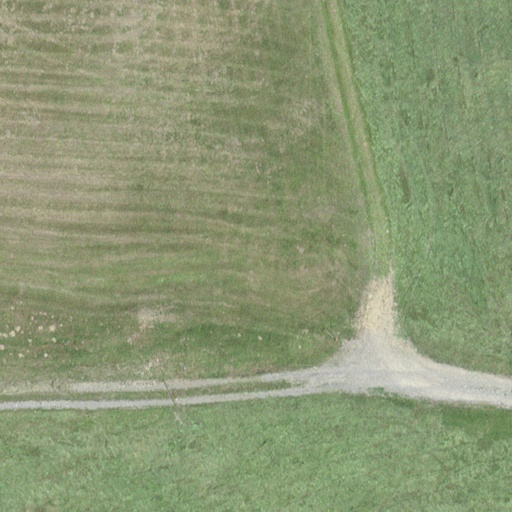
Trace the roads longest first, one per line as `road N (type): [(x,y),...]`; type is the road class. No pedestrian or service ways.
road 1 (track): [(330,0),(386,257),(379,378)]
road 2 (track): [(379,378),(0,397)]
road 3 (track): [(379,378),(511,394)]
